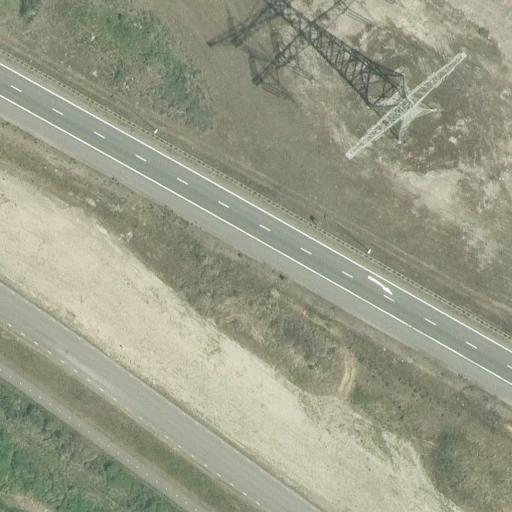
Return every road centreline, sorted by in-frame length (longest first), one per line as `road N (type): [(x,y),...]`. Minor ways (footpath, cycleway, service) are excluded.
road 1 (trunk): [(0,80),(511,368)]
road 2 (unclassified): [(0,306),(294,511)]
